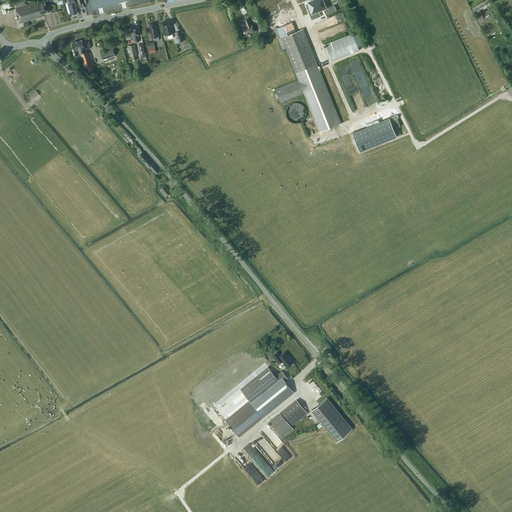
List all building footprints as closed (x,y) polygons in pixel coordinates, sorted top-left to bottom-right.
[(27,4),(26,0),(20,0),(14,2),(20,23),(36,18),(42,16),(42,14),(48,12),(45,2),(39,4),(38,1),(27,4)] [(73,0),(67,0),(68,3),(71,14),(72,14),(72,15),(77,13),(76,8),(77,8),(75,1),(74,1),(73,0)] [(127,0),(91,0),(93,9),(127,0)] [(309,3),(306,4),(308,8),(310,7),(312,13),(325,7),(322,0),(313,0),(308,2),(309,3)] [(326,15),(337,11),(335,5),(324,9),(326,15)] [(480,9),(475,12),(480,21),(485,18),(480,9)] [(251,26),(248,19),(245,20),(247,27),(243,28),(246,35),(255,32),(252,25),(251,26)] [(172,26),(170,20),(162,22),(163,28),(164,27),(165,35),(168,35),(169,37),(173,36),(173,34),(171,26),(172,26)] [(156,25),(155,25),(154,23),(149,24),(150,26),(149,27),(151,38),(154,37),(155,41),(159,40),(156,25)] [(134,40),(133,38),(131,28),(125,29),(127,38),(130,37),(131,40),(134,40)] [(325,44),(332,61),(359,50),(353,33),(325,44)] [(341,124),(305,34),(281,44),(283,49),(286,48),(320,132),(341,124)] [(72,43),(74,49),(76,55),(81,54),(85,68),(94,65),(90,53),(88,53),(88,51),(84,52),(83,47),(84,47),(82,40),(72,43)] [(132,55),(133,60),(137,59),(136,54),(137,54),(134,44),(128,46),(131,56),(132,55)] [(100,53),(103,60),(115,56),(112,49),(100,53)] [(304,93),(299,80),(275,89),(281,102),(304,93)] [(32,99),(39,94),(36,90),(29,96),(32,99)] [(399,117),(398,115),(390,118),(395,129),(401,126),(397,118),(399,117)] [(389,118),(352,133),(360,152),(397,137),(389,118)] [(153,164),(142,152),(140,150),(136,153),(138,155),(149,167),(150,167),(157,175),(160,171),(153,163),(153,164)] [(168,194),(169,196),(173,194),(165,185),(160,189),(166,196),(168,194)] [(282,361),(287,368),(293,362),(285,352),(280,355),(277,352),(272,356),(279,363),(282,361)] [(294,392),(285,381),(288,379),(282,371),(276,376),(268,367),(241,390),(250,401),(225,420),(239,437),(263,417),(294,392)] [(353,429),(327,397),(311,410),(329,432),(337,442),(353,429)] [(282,439),(294,429),(292,426),(308,413),(296,400),(269,422),(282,439)] [(284,443),(277,448),(286,461),(293,456),(284,443)] [(258,462),(260,467),(267,463),(265,459),(258,462)] [(258,485),(266,480),(260,471),(252,476),(258,485)]
